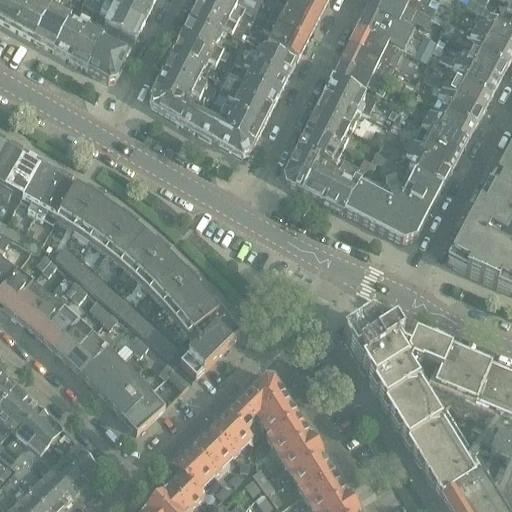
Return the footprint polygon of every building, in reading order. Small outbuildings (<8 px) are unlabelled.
[(0,0),(0,25),(14,33),(30,2),(27,0),(0,0)] [(27,0),(30,2),(14,33),(32,44),(47,14),(51,16),(58,0),(27,0)] [(106,7),(90,0),(85,0),(82,7),(110,21),(105,31),(133,46),(139,35),(138,34),(141,28),(142,29),(143,27),(106,7)] [(105,0),(90,0),(106,7),(143,27),(148,17),(147,17),(150,11),(151,10),(132,0),(109,0),(108,2),(105,0)] [(132,0),(151,10),(156,0),(155,0),(132,0)] [(215,0),(200,0),(195,11),(236,32),(245,15),(215,0)] [(215,0),(245,15),(256,20),(265,3),(259,0),(215,0)] [(289,0),(282,0),(279,7),(316,26),(325,8),(309,0),(293,0),(293,2),(289,0)] [(388,0),(376,0),(369,14),(399,28),(403,21),(425,32),(430,22),(388,0)] [(388,0),(430,22),(435,13),(427,9),(431,2),(426,0),(388,0)] [(472,0),(466,12),(472,16),(480,0),(472,0)] [(480,0),(472,16),(480,19),(480,20),(490,0),(494,0),(501,3),(502,0),(480,0)] [(505,20),(511,23),(511,20),(511,0),(502,0),(501,3),(511,9),(505,20)] [(285,19),(280,29),(307,43),(316,26),(279,7),(275,14),(285,19)] [(187,27),(224,45),(228,47),(232,40),(240,44),(244,36),(236,32),(195,11),(187,27)] [(32,44),(51,55),(67,24),(69,19),(59,13),(56,18),(51,16),(47,14),(32,44)] [(360,32),(403,53),(404,54),(412,38),(398,30),(399,28),(369,14),(360,32)] [(480,19),(471,34),(511,56),(511,36),(480,20),(480,19)] [(67,24),(51,55),(70,65),(86,34),(90,26),(81,22),(78,29),(67,24)] [(307,43),(280,29),(271,24),(266,33),(275,37),(270,48),(298,62),(307,43)] [(179,44),(218,63),(225,67),(229,59),(219,54),(224,45),(187,27),(179,44)] [(87,75),(103,43),(107,35),(99,31),(95,38),(86,34),(70,65),(87,75)] [(403,53),(360,32),(351,50),(394,71),(403,53)] [(247,40),(255,43),(258,38),(250,34),(247,40)] [(473,55),(506,73),(511,61),(511,56),(471,34),(468,41),(478,46),(473,55)] [(103,43),(87,75),(108,87),(115,85),(124,66),(123,66),(126,60),(127,60),(127,59),(105,47),(107,44),(103,43)] [(179,44),(171,60),(202,76),(207,66),(214,70),(218,63),(179,44)] [(343,66),(386,88),(394,71),(351,50),(343,66)] [(247,63),(287,84),(294,69),(262,52),(257,62),(250,58),(247,63)] [(506,73),(473,55),(469,62),(460,56),(455,65),(498,88),(506,73)] [(457,85),(490,103),(498,88),(455,65),(442,58),(439,63),(462,76),(457,85)] [(163,76),(201,96),(211,101),(215,92),(205,87),(198,84),(202,76),(171,60),(163,76)] [(287,84),(247,63),(242,72),(250,76),(246,84),(278,100),(287,84)] [(343,66),(334,84),(364,98),(368,90),(383,98),(387,88),(386,88),(343,66)] [(163,76),(155,92),(186,108),(190,99),(198,102),(201,96),(163,76)] [(423,86),(439,95),(482,118),(490,103),(457,85),(453,93),(427,79),(423,86)] [(278,100),(246,84),(241,93),(226,86),(223,92),(270,116),(278,100)] [(326,101),(357,117),(361,119),(361,118),(368,121),(375,106),(365,101),(366,99),(364,98),(334,84),(326,101)] [(186,108),(155,92),(149,104),(151,112),(181,129),(187,117),(189,118),(192,111),(186,108)] [(230,116),(262,132),(270,116),(223,92),(219,100),(226,104),(234,108),(230,116)] [(432,109),(441,114),(474,132),(482,118),(439,95),(432,109)] [(402,113),(410,118),(418,103),(409,99),(402,113)] [(317,117),(349,133),(353,135),(356,128),(352,126),(357,117),(326,101),(317,117)] [(225,124),(223,129),(222,132),(255,148),(262,132),(230,116),(214,109),(210,117),(218,121),(225,124)] [(181,129),(212,146),(221,128),(192,111),(189,118),(187,117),(181,129)] [(474,132),(441,114),(437,123),(427,118),(424,125),(466,148),(474,132)] [(309,134),(340,150),(344,152),(348,144),(344,142),(349,133),(317,117),(309,134)] [(430,136),(425,145),(458,162),(466,148),(424,125),(421,131),(430,136)] [(221,128),(212,146),(242,163),(249,161),(255,148),(222,132),(223,129),(221,128)] [(300,151),(320,161),(335,169),(340,161),(336,159),(340,150),(309,134),(300,151)] [(408,155),(450,178),(458,162),(425,145),(421,153),(412,148),(408,155)] [(511,146),(447,269),(464,278),(464,279),(511,299),(511,146)] [(7,150),(0,163),(0,201),(1,202),(25,160),(7,150)] [(320,161),(300,151),(285,181),(289,189),(302,197),(319,165),(320,161)] [(409,175),(415,178),(442,193),(450,178),(408,155),(400,170),(409,175)] [(376,158),(362,184),(367,187),(378,168),(404,182),(409,175),(400,170),(376,158)] [(25,160),(1,202),(9,206),(12,200),(22,205),(42,170),(25,160)] [(302,197),(323,208),(340,175),(319,165),(302,197)] [(323,208),(343,218),(359,189),(362,184),(360,183),(364,175),(345,166),(340,175),(323,208)] [(42,170),(22,205),(32,211),(29,218),(36,222),(59,180),(42,170)] [(442,193),(415,178),(401,203),(392,207),(359,189),(343,218),(401,248),(401,249),(415,245),(415,244),(442,193)] [(77,190),(59,180),(36,222),(44,226),(47,219),(58,226),(60,222),(77,193),(75,192),(77,190)] [(77,193),(60,222),(74,231),(96,202),(86,196),(85,198),(77,193)] [(79,235),(91,244),(112,216),(102,209),(103,207),(96,202),(74,231),(79,235)] [(112,216),(91,244),(97,247),(107,255),(130,226),(122,220),(120,222),(112,216)] [(138,232),(130,226),(107,255),(111,259),(122,269),(145,242),(136,235),(138,232)] [(20,249),(35,258),(41,248),(25,239),(20,249)] [(126,271),(136,281),(162,253),(155,247),(153,249),(145,242),(122,269),(126,271)] [(54,264),(69,276),(78,265),(64,252),(54,264)] [(141,285),(151,295),(176,270),(168,263),(170,261),(162,253),(136,281),(141,285)] [(0,300),(18,277),(16,276),(0,263),(3,259),(0,257),(0,300)] [(36,270),(43,276),(51,267),(44,261),(36,270)] [(78,265),(69,276),(85,290),(94,279),(78,265)] [(51,267),(43,276),(48,280),(56,271),(51,267)] [(176,270),(151,295),(159,303),(166,310),(192,283),(186,276),(184,278),(176,270)] [(0,300),(0,312),(9,320),(35,287),(34,287),(18,277),(0,300)] [(85,290),(95,300),(105,289),(94,279),(85,290)] [(166,310),(179,323),(204,301),(202,299),(197,294),(199,292),(192,283),(166,310)] [(35,287),(9,320),(24,332),(51,300),(35,287)] [(66,297),(74,303),(82,294),(74,288),(66,297)] [(95,300),(109,312),(118,301),(105,289),(95,300)] [(82,294),(74,303),(78,308),(87,298),(82,294)] [(24,332),(39,344),(66,313),(51,300),(24,332)] [(118,301),(109,312),(124,326),(134,315),(118,301)] [(204,301),(179,323),(188,333),(193,339),(220,317),(214,309),(212,310),(207,305),(204,301)] [(97,324),(104,329),(112,320),(97,307),(90,315),(98,322),(97,324)] [(39,344),(53,357),(81,326),(66,313),(39,344)] [(124,326),(138,338),(147,328),(134,315),(124,326)] [(220,317),(193,339),(196,342),(188,350),(185,346),(179,352),(182,355),(170,367),(176,372),(192,387),(238,341),(228,328),(226,330),(217,321),(220,318),(220,317)] [(453,495),(480,478),(484,476),(474,460),(479,457),(473,447),(468,450),(446,415),(449,412),(454,418),(464,422),(470,420),(471,421),(474,426),(484,430),(490,429),(492,430),(494,435),(503,439),(511,437),(511,434),(511,386),(414,345),(411,353),(401,349),(393,336),(392,337),(382,332),(383,329),(361,318),(344,328),(350,338),(342,343),(441,502),(453,495)] [(112,320),(104,329),(109,334),(117,325),(112,320)] [(81,326),(53,357),(68,369),(95,339),(81,326)] [(138,338),(152,350),(161,340),(147,328),(138,338)] [(68,369),(82,383),(110,354),(95,339),(68,369)] [(161,340),(152,350),(166,363),(176,354),(161,340)] [(128,351),(134,357),(143,348),(136,342),(128,351)] [(143,348),(134,357),(140,362),(148,353),(143,348)] [(82,383),(95,396),(124,367),(110,354),(82,383)] [(95,396),(109,410),(138,382),(137,380),(124,367),(95,396)] [(159,378),(165,384),(173,375),(167,369),(159,378)] [(173,375),(165,384),(181,398),(189,389),(173,375)] [(109,410),(122,424),(151,397),(138,382),(109,410)] [(0,387),(0,410),(15,393),(3,383),(0,387)] [(265,414),(284,401),(273,383),(264,383),(226,420),(244,437),(250,431),(249,429),(255,422),(265,414)] [(0,435),(26,403),(15,393),(0,410),(0,435)] [(151,397),(122,424),(136,439),(165,413),(151,397)] [(263,426),(271,439),(298,423),(284,401),(265,414),(255,422),(259,428),(263,426)] [(38,414),(26,403),(0,435),(0,459),(5,453),(0,448),(0,447),(11,435),(16,440),(38,414)] [(0,459),(0,461),(11,471),(50,425),(38,414),(16,440),(15,441),(5,453),(0,459)] [(226,420),(208,438),(229,459),(232,463),(239,455),(236,452),(247,441),(244,437),(226,420)] [(298,423),(271,439),(265,442),(271,451),(275,448),(283,461),(310,443),(298,423)] [(50,425),(11,471),(17,476),(27,474),(28,473),(39,462),(49,450),(61,436),(50,425)] [(49,450),(87,489),(99,478),(76,452),(61,436),(49,450)] [(189,456),(210,477),(214,480),(221,474),(218,470),(229,459),(208,438),(189,456)] [(511,448),(496,442),(488,462),(511,472),(511,448)] [(283,461),(295,482),(323,464),(310,443),(283,461)] [(49,450),(39,462),(76,500),(87,489),(49,450)] [(179,482),(196,498),(203,491),(200,488),(210,477),(189,456),(171,474),(178,481),(179,481),(179,482)] [(28,473),(27,474),(65,510),(76,500),(39,462),(28,473)] [(335,482),(323,464),(295,482),(301,490),(297,492),(303,502),(335,482)] [(27,474),(17,476),(13,481),(43,511),(63,511),(65,510),(27,474)] [(254,478),(261,489),(267,485),(259,475),(254,478)] [(228,485),(235,491),(244,482),(237,476),(228,485)] [(507,511),(489,481),(484,485),(480,478),(453,495),(441,502),(446,511),(507,511)] [(2,494),(19,511),(43,511),(13,481),(2,494)] [(195,511),(202,505),(196,498),(179,482),(177,485),(177,484),(159,502),(153,508),(148,511),(195,511)] [(311,506),(314,511),(329,511),(347,501),(335,482),(303,502),(307,509),(311,506)] [(245,491),(252,501),(260,495),(252,485),(245,491)] [(267,485),(261,489),(267,499),(273,495),(267,485)] [(215,499),(222,506),(230,497),(224,490),(215,499)] [(19,511),(2,494),(0,496),(0,511),(19,511)] [(353,511),(347,501),(329,511),(353,511)] [(257,508),(260,511),(272,511),(265,502),(257,508)]
